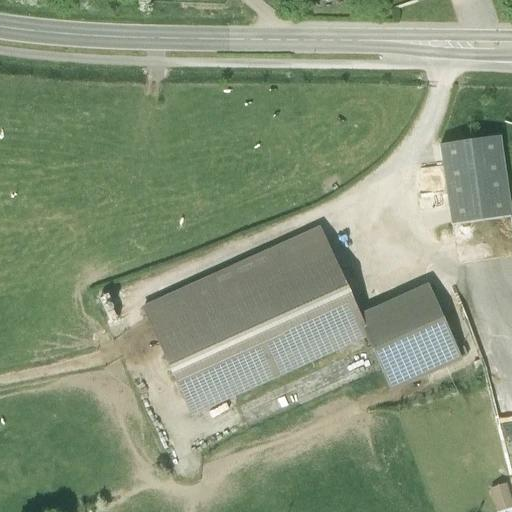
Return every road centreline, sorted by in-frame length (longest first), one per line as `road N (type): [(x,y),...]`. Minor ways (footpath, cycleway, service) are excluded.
road 1 (track): [(188,511),(192,494),(178,449),(121,300),(360,207),(413,155),(436,108),(452,43)]
road 2 (secondary): [(0,26),(511,43)]
